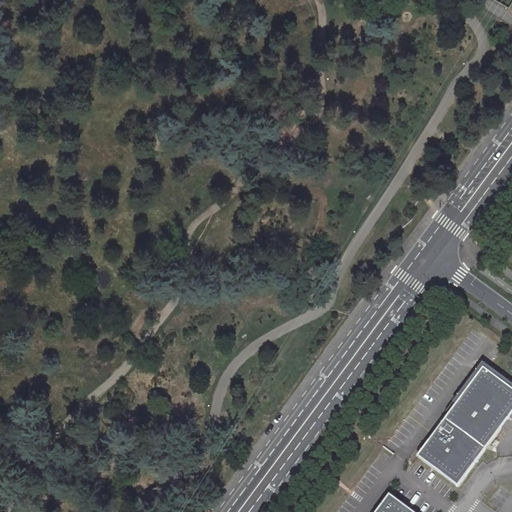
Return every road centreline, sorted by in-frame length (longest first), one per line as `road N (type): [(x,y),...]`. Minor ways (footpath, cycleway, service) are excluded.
road 1 (secondary): [(236,511),(430,250)]
road 2 (secondary): [(430,250),(511,140)]
